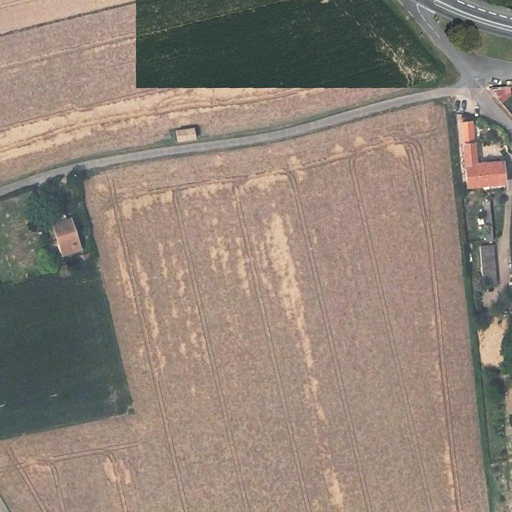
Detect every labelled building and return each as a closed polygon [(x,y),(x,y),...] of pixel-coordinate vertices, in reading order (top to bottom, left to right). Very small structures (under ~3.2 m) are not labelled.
[(509,87),(494,87),(495,101),(510,100),(509,87)] [(482,189),(487,188),(487,186),(503,185),(501,161),(475,163),(471,122),(461,123),(466,188),(482,186),(482,189)] [(176,131),(176,141),(194,138),(194,130),(176,131)] [(489,200),(482,200),(486,241),(493,241),(489,200)] [(69,220),(50,225),(59,257),(78,252),(69,220)] [(493,244),(479,246),(483,284),(496,284),(493,244)] [(502,399),(501,391),(493,391),(493,399),(502,399)]
